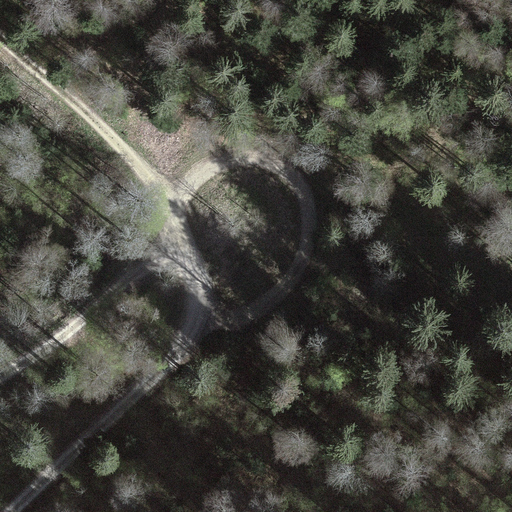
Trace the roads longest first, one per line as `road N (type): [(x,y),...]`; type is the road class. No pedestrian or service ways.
road 1 (unclassified): [(185,329),(217,329),(290,285),(313,214),(304,183),(279,159),(249,154),(206,165),(168,198)]
road 2 (unclassified): [(168,198),(161,241),(140,271),(72,330),(0,375)]
road 3 (unclassified): [(10,511),(156,370),(185,329)]
road 4 (track): [(0,36),(107,128),(168,198)]
road 5 (unclassified): [(168,198),(194,253),(201,292),(185,329)]
